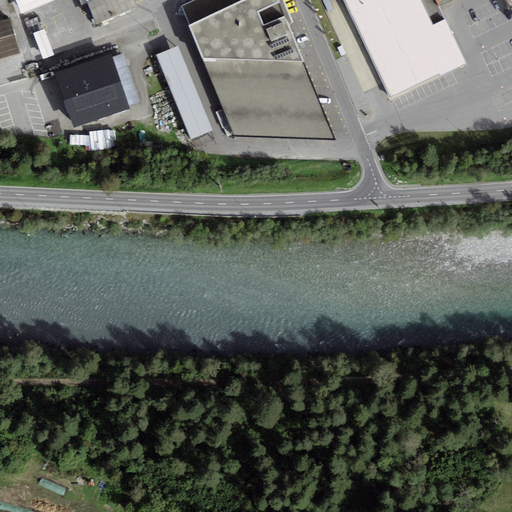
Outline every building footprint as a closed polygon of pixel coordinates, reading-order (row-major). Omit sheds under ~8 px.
[(14,0),(21,14),(55,0),(85,0),(97,26),(139,8),(135,0),(14,0)] [(192,0),(180,6),(189,25),(240,0),(192,0)] [(240,0),(189,25),(203,60),(304,64),(278,0),(240,0)] [(342,0),(389,99),(466,64),(440,7),(436,0),(342,0)] [(11,19),(0,22),(0,59),(21,54),(11,19)] [(54,59),(44,31),(40,33),(35,21),(23,26),(27,37),(33,35),(44,63),(54,59)] [(212,130),(178,46),(157,55),(190,139),(212,130)] [(123,54),(113,58),(129,106),(140,102),(123,54)] [(112,55),(55,74),(74,127),(130,108),(129,106),(113,58),(112,55)] [(304,64),(203,60),(235,138),(336,140),(304,64)] [(71,136),(71,147),(86,146),(87,152),(115,151),(114,133),(71,136)]
